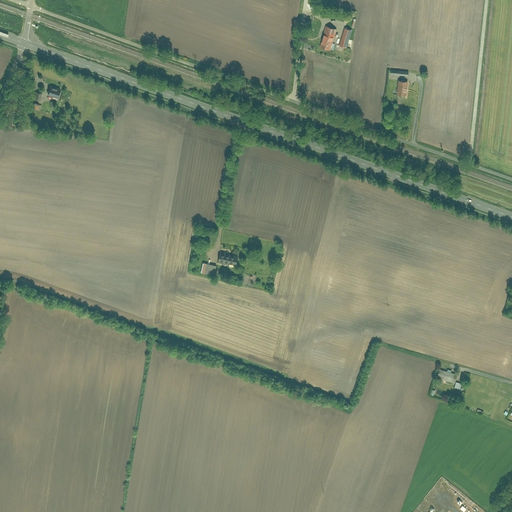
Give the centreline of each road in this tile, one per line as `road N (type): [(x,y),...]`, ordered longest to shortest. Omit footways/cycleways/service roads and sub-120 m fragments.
road 1 (residential): [(30,5),(511,178)]
road 2 (unknown): [(97,0),(511,148)]
road 3 (primary): [(511,215),(242,118)]
road 4 (primary): [(242,118),(21,42)]
road 5 (unclassified): [(242,118),(219,239)]
